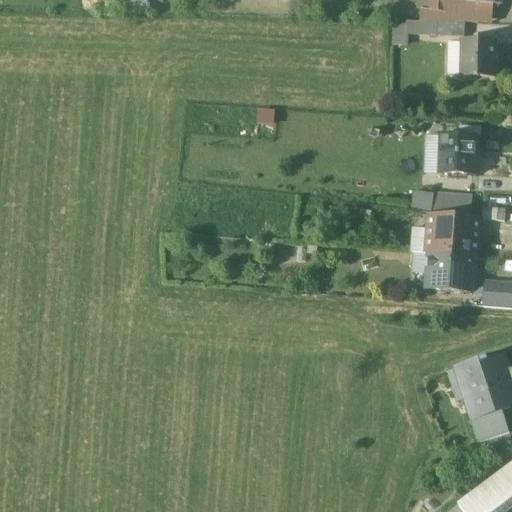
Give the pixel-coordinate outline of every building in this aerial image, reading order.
[(118,0),(118,12),(144,13),(144,0),(118,0)] [(432,0),(421,0),(420,12),(431,13),(432,0)] [(446,0),(432,0),(431,13),(445,14),(446,0),(447,0),(446,0)] [(447,0),(446,0),(445,14),(458,16),(460,1),(447,0)] [(502,0),(469,0),(469,2),(469,5),(480,6),(480,11),(488,12),(488,7),(501,8),(502,0)] [(469,2),(460,1),(458,16),(458,22),(479,22),(480,11),(480,6),(469,5),(469,2)] [(465,25),(438,24),(437,38),(465,39),(465,25)] [(464,44),(463,78),(495,79),(496,45),(464,44)] [(481,131),(459,130),(459,140),(475,141),(480,141),(481,131)] [(459,140),(442,139),(441,177),(474,179),(475,141),(459,140)] [(455,198),(442,197),(441,218),(460,219),(470,220),(471,207),(454,205),(455,198)] [(441,218),(429,217),(428,229),(439,229),(439,231),(459,232),(460,219),(441,218)] [(459,232),(439,231),(439,229),(428,229),(426,256),(474,260),(477,260),(480,221),(470,220),(460,219),(459,232)] [(474,260),(430,257),(427,291),(471,295),(474,260)] [(511,287),(485,285),(483,309),(511,311),(511,287)] [(511,380),(504,355),(456,370),(472,420),(477,418),(477,420),(503,412),(511,408),(511,380)] [(503,412),(477,420),(477,418),(472,420),(477,437),(508,428),(503,412)] [(511,469),(482,492),(496,511),(497,511),(504,511),(511,506),(511,469)] [(495,511),(496,511),(482,492),(460,508),(462,511),(495,511)]
